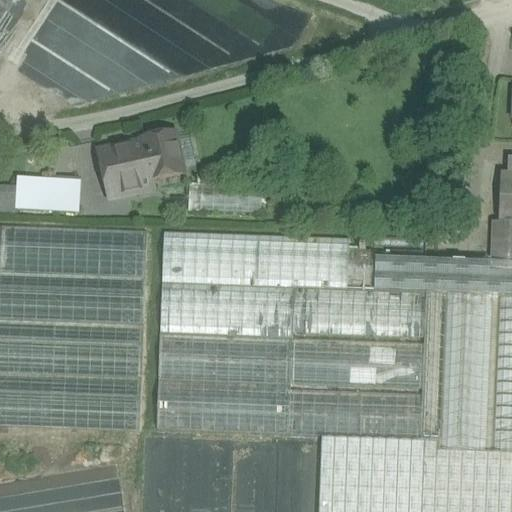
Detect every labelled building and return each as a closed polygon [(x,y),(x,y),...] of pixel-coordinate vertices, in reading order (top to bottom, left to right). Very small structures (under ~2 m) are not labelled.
[(0,0),(0,23),(14,0),(0,0)] [(174,137),(140,144),(141,145),(128,148),(139,195),(153,192),(151,182),(182,175),(174,137)] [(299,141),(271,140),(271,159),(298,160),(299,141)] [(128,148),(98,154),(109,202),(139,195),(128,148)] [(511,178),(501,178),(500,225),(511,225),(511,178)] [(76,215),(77,182),(15,179),(14,192),(3,191),(2,211),(76,215)] [(298,184),(271,182),(270,201),(297,202),(298,184)] [(262,189),(189,185),(188,213),(261,216),(262,189)] [(511,225),(500,225),(492,225),(491,265),(490,275),(511,275),(511,225)] [(147,234),(0,228),(0,428),(139,434),(147,234)] [(427,237),(371,235),(370,249),(382,249),(382,261),(425,263),(427,237)] [(382,261),(375,261),(376,253),(365,253),(359,252),(349,252),(349,242),(164,236),(157,433),(288,438),(321,439),(318,511),(511,511),(511,275),(490,275),(491,265),(425,263),(382,261)]
